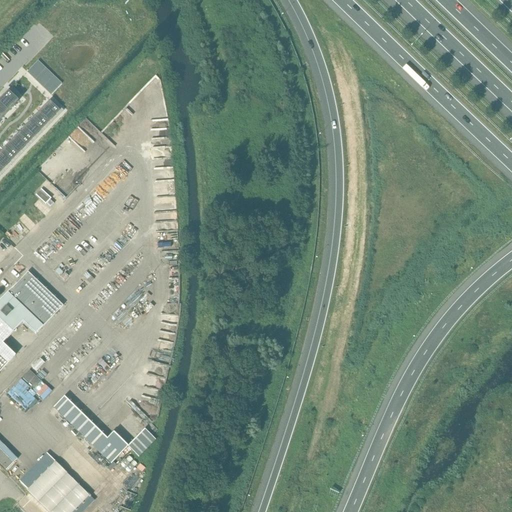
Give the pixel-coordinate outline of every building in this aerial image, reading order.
[(8,91),(0,99),(0,120),(18,101),(15,98),(8,91)] [(49,101),(0,152),(0,172),(59,111),(55,106),(49,101)] [(154,195),(174,195),(173,167),(153,168),(154,195)] [(41,189),(36,195),(45,204),(46,203),(50,207),(54,204),(50,200),(51,199),(42,190),(41,189)] [(0,299),(0,371),(15,356),(2,343),(23,322),(35,334),(63,306),(28,272),(17,284),(16,283),(0,300),(0,299)] [(43,400),(51,391),(29,370),(23,377),(27,381),(31,376),(38,382),(32,389),(43,400)] [(8,392),(25,408),(37,395),(20,379),(8,392)] [(111,432),(105,438),(63,396),(52,408),(109,464),(126,447),(111,432)] [(142,429),(126,446),(138,457),(154,440),(142,429)] [(0,466),(5,471),(17,459),(0,442),(0,466)] [(45,453),(16,482),(46,511),(82,511),(93,501),(45,453)]
